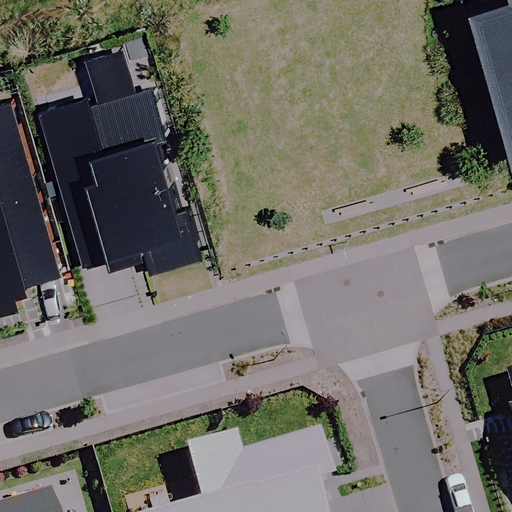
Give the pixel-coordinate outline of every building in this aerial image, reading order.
[(511,0),(494,0),(511,60),(511,0)] [(143,84),(130,41),(94,51),(104,85),(47,102),(92,254),(151,236),(159,262),(207,248),(158,80),(143,84)] [(72,264),(21,90),(0,95),(0,304),(29,296),(25,284),(38,280),(36,274),(72,264)] [(330,476),(316,429),(239,453),(233,433),(184,447),(200,500),(158,511),(323,511),(314,480),(330,476)] [(54,511),(47,488),(0,502),(0,511),(54,511)]
